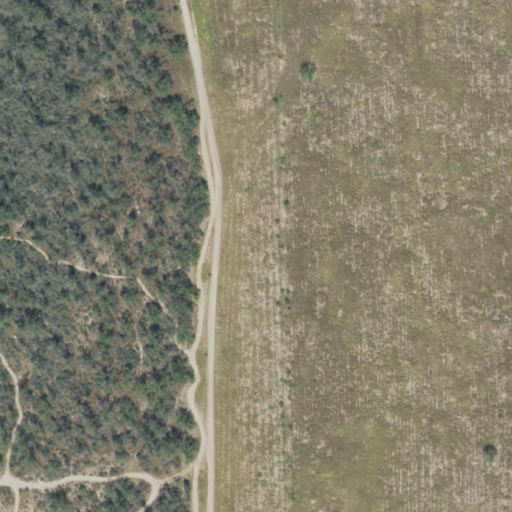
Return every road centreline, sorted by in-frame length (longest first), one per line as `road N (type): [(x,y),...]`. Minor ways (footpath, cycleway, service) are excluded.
road 1 (track): [(217,199),(201,511)]
road 2 (track): [(217,199),(188,0)]
